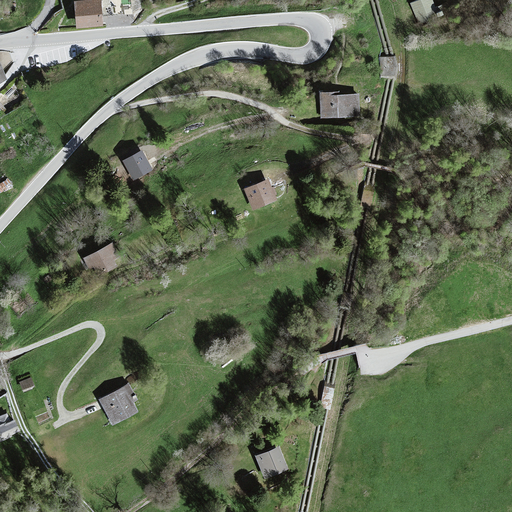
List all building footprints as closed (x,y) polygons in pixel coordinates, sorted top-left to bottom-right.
[(99,0),(91,0),(73,2),(76,30),(103,27),(99,0)] [(129,0),(108,0),(101,1),(103,16),(131,14),(129,0)] [(153,0),(132,0),(134,12),(142,8),(152,4),(153,0)] [(431,0),(422,0),(411,5),(420,27),(440,19),(431,0)] [(360,96),(322,97),(322,120),(361,119),(360,96)] [(142,153),(124,163),(135,182),(153,172),(142,153)] [(269,181),(243,191),(251,212),(277,203),(269,181)] [(111,244),(84,259),(90,270),(94,268),(98,276),(121,264),(111,244)] [(30,375),(19,379),(23,390),(34,386),(30,375)] [(330,406),(334,385),(324,383),(320,404),(330,406)] [(125,385),(98,398),(112,425),(138,412),(125,385)] [(0,441),(20,432),(14,418),(9,420),(6,413),(0,415),(0,441)] [(278,443),(257,451),(266,477),(288,469),(278,443)]
